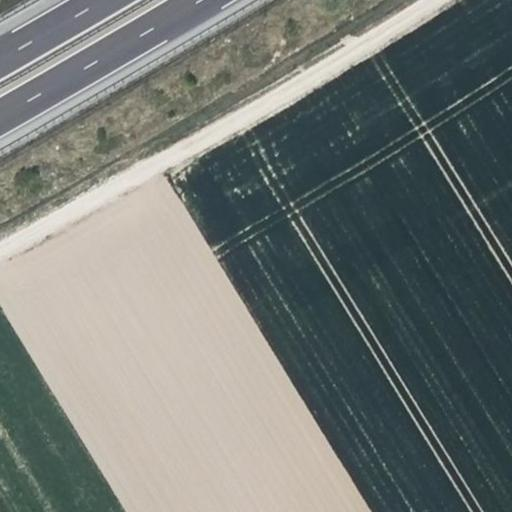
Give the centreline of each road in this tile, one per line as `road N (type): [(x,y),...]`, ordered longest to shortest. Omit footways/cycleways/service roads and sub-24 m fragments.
road 1 (track): [(0,249),(433,0)]
road 2 (motorway): [(0,120),(208,0)]
road 3 (motorway): [(107,0),(0,62)]
